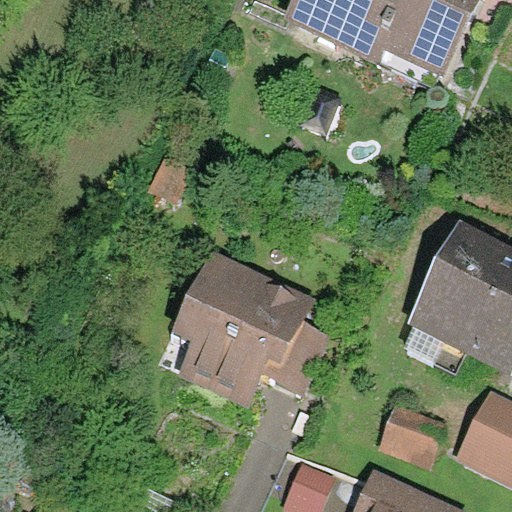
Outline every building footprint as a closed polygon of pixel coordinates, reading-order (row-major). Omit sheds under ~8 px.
[(508,0),(316,0),(295,45),(452,119),(508,0)] [(511,375),(511,266),(457,237),(407,332),(507,384),(511,375)] [(340,325),(227,260),(166,366),(278,431),(294,404),(340,325)] [(511,407),(492,399),(461,470),(511,491),(511,407)] [(385,458),(438,475),(452,431),(400,414),(385,458)] [(449,511),(387,489),(378,511),(449,511)]
